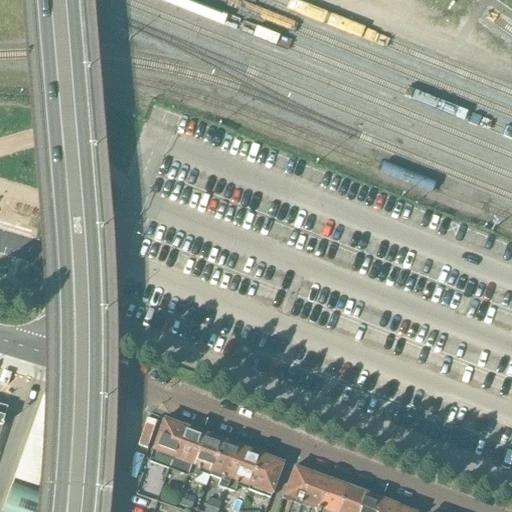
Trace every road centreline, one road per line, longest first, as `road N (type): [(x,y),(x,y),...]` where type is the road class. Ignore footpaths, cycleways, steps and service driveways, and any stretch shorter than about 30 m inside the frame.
road 1 (secondary): [(74,511),(81,270),(59,0)]
road 2 (unclassified): [(476,511),(167,396),(0,344)]
